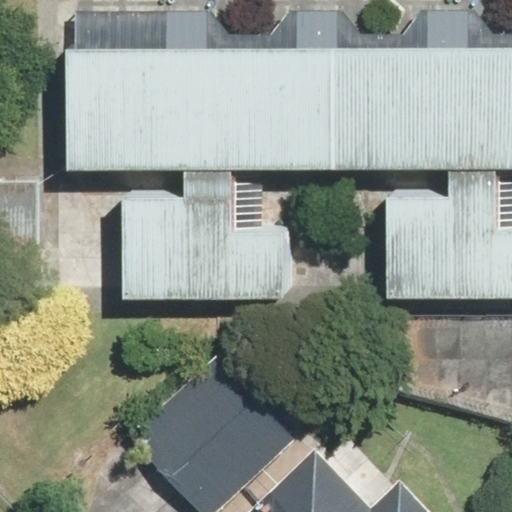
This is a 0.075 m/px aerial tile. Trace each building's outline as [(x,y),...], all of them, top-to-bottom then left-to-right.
[(511,39),(59,37),(56,162),(511,164),(511,39)] [(51,178),(0,175),(0,250),(47,253),(51,178)] [(216,191),(115,188),(112,288),(274,292),(276,226),(215,224),(216,191)] [(482,193),(377,192),(375,292),(511,293),(511,226),(482,226),(482,193)] [(230,357),(153,428),(228,507),(304,436),(230,357)] [(465,511),(427,471),(392,503),(331,438),(252,511),(465,511)]
